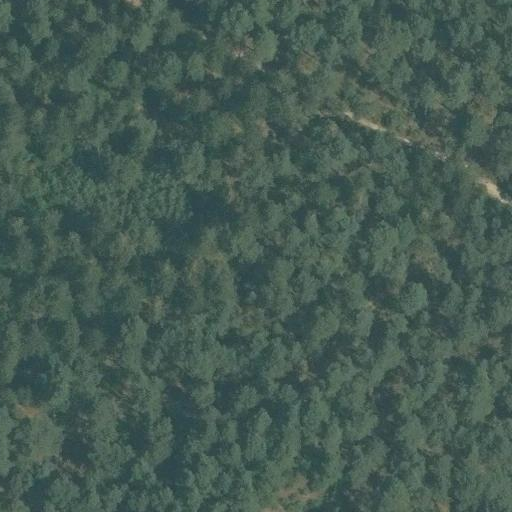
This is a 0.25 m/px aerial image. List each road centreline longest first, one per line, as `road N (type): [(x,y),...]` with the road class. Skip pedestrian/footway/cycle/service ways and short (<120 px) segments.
road 1 (track): [(174,0),(511,177)]
road 2 (track): [(76,511),(34,402),(0,383)]
